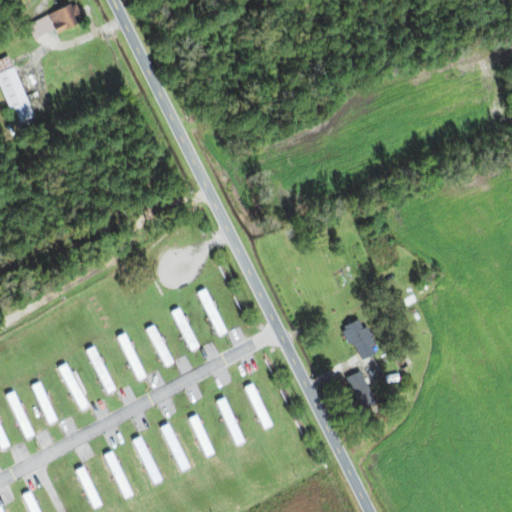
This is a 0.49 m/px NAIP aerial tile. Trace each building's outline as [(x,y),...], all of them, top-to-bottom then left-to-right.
[(76,22),(68,5),(23,25),(31,42),(76,22)] [(0,95),(10,125),(29,118),(7,56),(0,58),(0,95)] [(194,292),(215,336),(223,332),(202,288),(194,292)] [(196,345),(175,308),(167,312),(189,350),(196,345)] [(360,328),(356,319),(341,325),(355,362),(374,354),(364,326),(360,328)] [(162,366),(170,362),(150,325),(142,329),(162,366)] [(142,376),(121,333),(113,337),(135,380),(142,376)] [(82,350),(104,393),(112,389),(90,346),(82,350)] [(54,368),(78,411),(86,406),(62,363),(54,368)] [(371,405),(360,371),(344,376),(355,411),(371,405)] [(54,421),(36,381),(28,385),(45,424),(54,421)] [(269,425),(249,383),(241,387),(261,429),(269,425)] [(184,391),(191,402),(201,396),(193,385),(184,391)] [(1,395),(23,439),(32,435),(9,392),(1,395)] [(213,401),(233,445),(241,442),(221,397),(213,401)] [(185,418),(203,457),(211,453),(193,414),(185,418)] [(146,426),(140,415),(132,420),(138,431),(146,426)] [(157,427),(178,471),(186,467),(165,423),(157,427)] [(129,440),(151,484),(159,480),(137,436),(129,440)] [(76,451),(80,461),(89,457),(85,447),(76,451)] [(100,455),(122,500),(130,495),(108,451),(100,455)] [(73,469),(89,509),(98,505),(81,466),(73,469)] [(37,511),(28,491),(19,495),(26,511),(37,511)]
